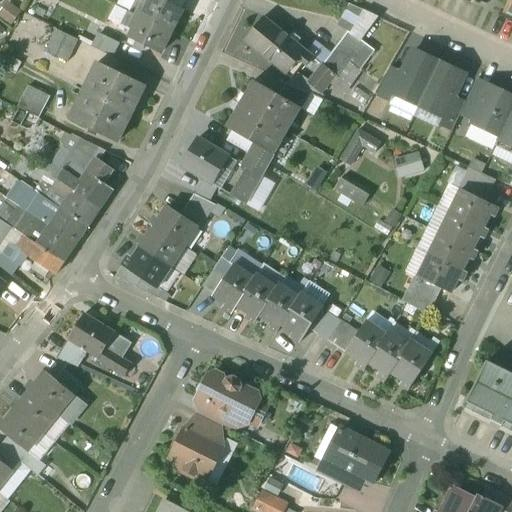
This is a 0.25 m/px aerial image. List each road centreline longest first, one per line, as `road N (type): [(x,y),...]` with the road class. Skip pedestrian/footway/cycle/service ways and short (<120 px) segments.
road 1 (residential): [(71,276),(154,157),(231,0)]
road 2 (residential): [(193,333),(429,438)]
road 3 (residential): [(102,511),(193,333)]
road 4 (residential): [(429,438),(511,265)]
road 5 (residential): [(379,0),(511,62)]
road 6 (residential): [(71,276),(193,333)]
